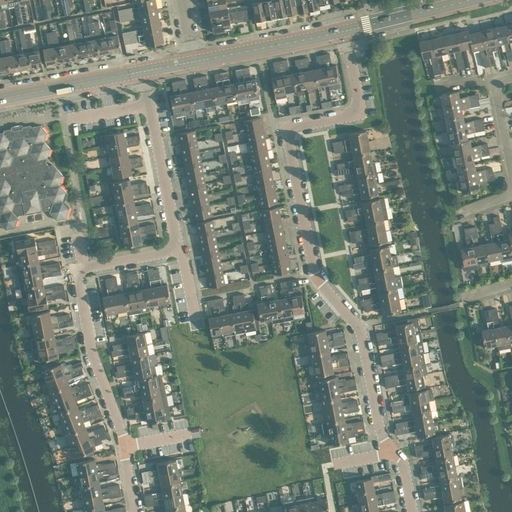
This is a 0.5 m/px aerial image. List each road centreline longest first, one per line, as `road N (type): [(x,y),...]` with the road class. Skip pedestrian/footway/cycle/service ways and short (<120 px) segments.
road 1 (residential): [(415,511),(405,465),(384,440),(361,332),(314,270),(286,126),(361,111),(345,30)]
road 2 (residential): [(135,511),(126,444),(92,354),(77,271),(178,248)]
road 3 (tertiary): [(195,58),(345,30)]
road 4 (residential): [(178,248),(150,102)]
road 5 (tertiary): [(0,97),(144,68)]
road 6 (tertiary): [(345,30),(464,0)]
